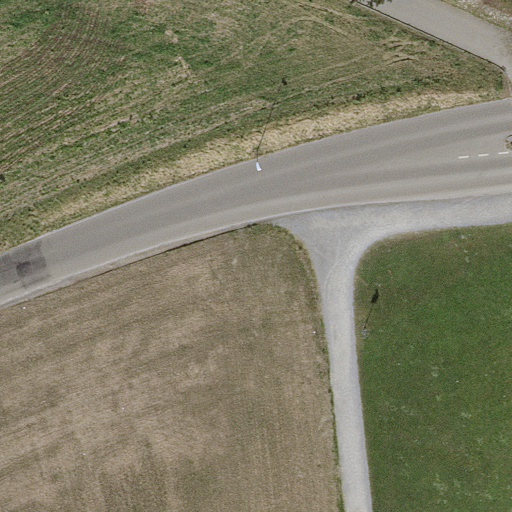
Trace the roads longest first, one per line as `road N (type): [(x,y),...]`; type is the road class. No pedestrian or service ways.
road 1 (tertiary): [(0,277),(111,230),(511,146)]
road 2 (track): [(394,0),(511,58)]
